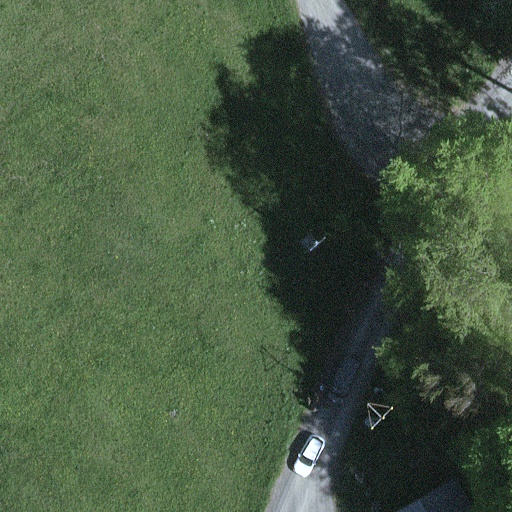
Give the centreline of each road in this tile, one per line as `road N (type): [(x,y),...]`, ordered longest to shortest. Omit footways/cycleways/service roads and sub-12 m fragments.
road 1 (track): [(293,511),(391,309),(397,160),(323,0)]
road 2 (track): [(391,309),(511,122)]
